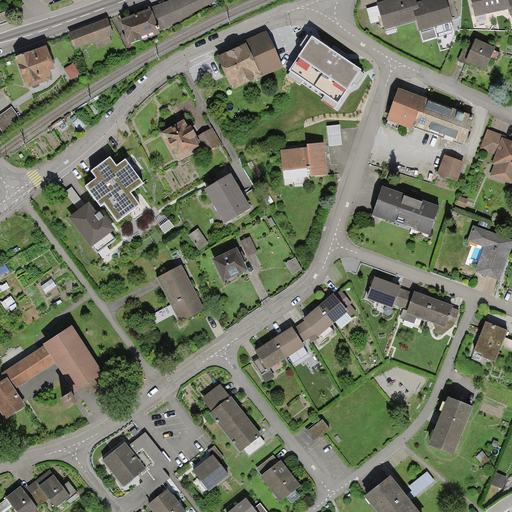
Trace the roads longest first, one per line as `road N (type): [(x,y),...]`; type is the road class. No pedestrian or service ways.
road 1 (residential): [(332,243),(474,297),(418,421),(332,494)]
road 2 (residential): [(13,194),(79,148),(177,59),(321,0)]
road 3 (residential): [(332,243),(394,61)]
road 4 (residential): [(332,494),(220,350)]
road 5 (residential): [(163,388),(65,256)]
road 6 (residential): [(220,350),(311,284),(332,243)]
road 7 (primary): [(0,46),(126,0)]
road 8 (residential): [(394,61),(511,113)]
